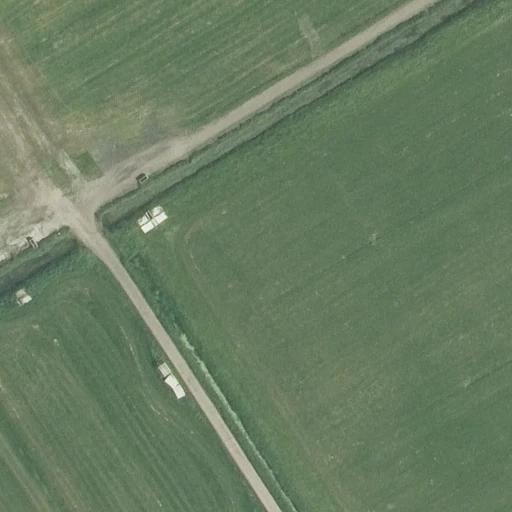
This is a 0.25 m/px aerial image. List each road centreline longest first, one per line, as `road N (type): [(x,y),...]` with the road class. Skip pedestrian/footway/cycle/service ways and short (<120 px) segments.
road 1 (track): [(273,511),(83,211)]
road 2 (track): [(163,165),(0,261)]
